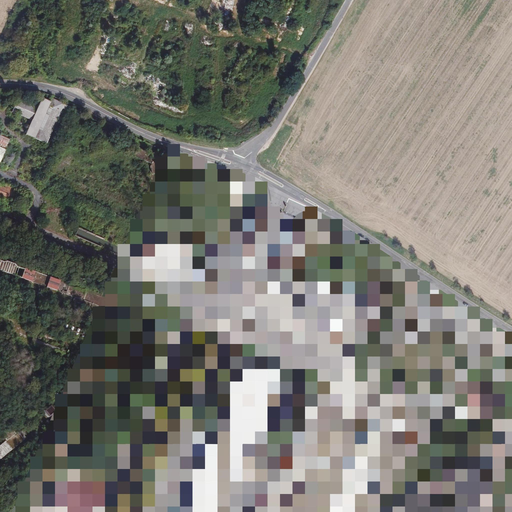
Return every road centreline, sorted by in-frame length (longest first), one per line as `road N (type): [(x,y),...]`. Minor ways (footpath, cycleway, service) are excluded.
road 1 (tertiary): [(241,166),(322,208),(511,330)]
road 2 (tertiary): [(0,83),(55,90),(141,132),(241,166)]
road 3 (unknown): [(367,378),(406,305),(419,296),(475,331),(476,360),(511,376)]
road 4 (unclassified): [(241,166),(280,119),(348,0)]
